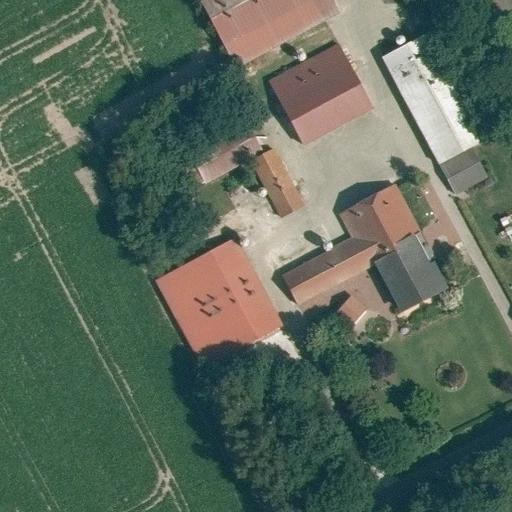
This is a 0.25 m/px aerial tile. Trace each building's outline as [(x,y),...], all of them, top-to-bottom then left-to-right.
[(335,0),(199,0),(233,64),(339,8),(335,0)] [(338,40),(268,79),(303,141),(373,102),(338,40)] [(247,126),(168,170),(182,195),(261,150),(247,126)] [(472,144),(436,163),(453,194),(489,175),(472,144)] [(303,203),(273,147),(249,160),(279,215),(303,203)] [(438,287),(408,233),(417,228),(392,181),(336,211),(350,237),(280,275),(295,304),(368,265),(394,311),(438,287)] [(280,323),(233,237),(154,279),(201,366),(280,323)] [(339,314),(354,327),(371,307),(356,294),(339,314)]
